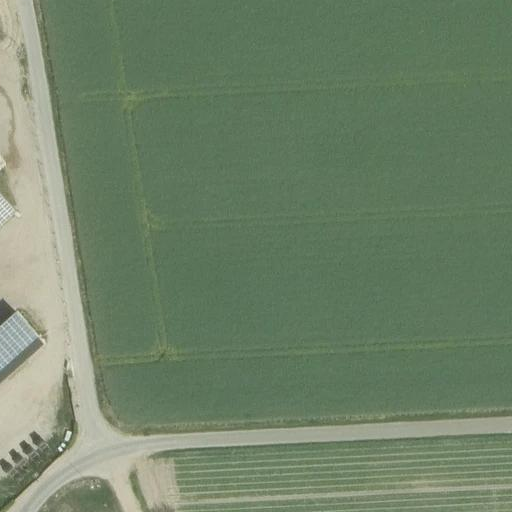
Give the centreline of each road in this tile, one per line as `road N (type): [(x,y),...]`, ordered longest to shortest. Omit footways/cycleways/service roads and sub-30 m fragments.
road 1 (track): [(23,0),(98,443)]
road 2 (track): [(511,421),(98,443)]
